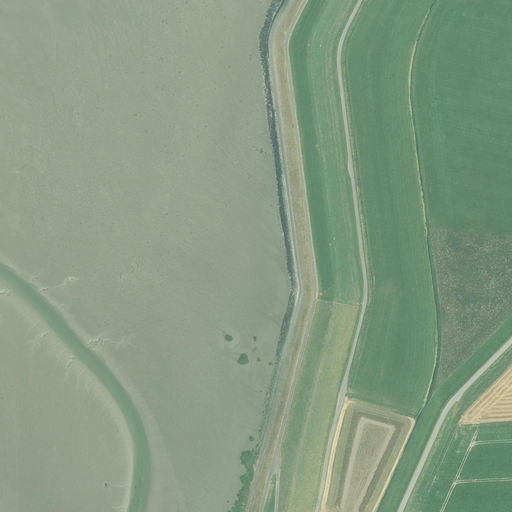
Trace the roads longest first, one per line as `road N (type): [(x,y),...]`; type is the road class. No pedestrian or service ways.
road 1 (tertiary): [(316,511),(365,299),(338,63),(361,0)]
road 2 (unclassified): [(397,511),(448,400),(511,337)]
